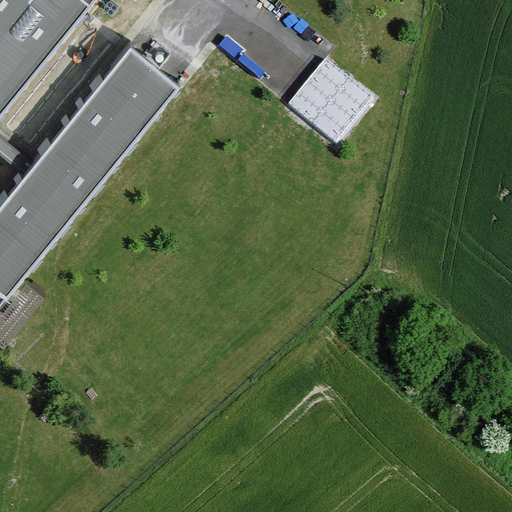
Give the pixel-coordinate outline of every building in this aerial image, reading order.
[(0,0),(0,112),(91,0),(0,0)] [(181,80),(132,40),(34,159),(25,171),(0,201),(0,283),(9,291),(181,80)] [(343,143),(383,97),(333,54),(294,101),(343,143)] [(0,131),(0,150),(25,171),(34,159),(0,131)] [(0,306),(9,314),(20,300),(9,291),(0,283),(0,306)]
